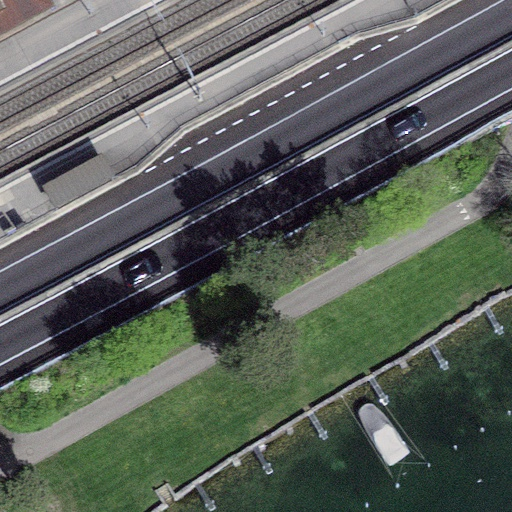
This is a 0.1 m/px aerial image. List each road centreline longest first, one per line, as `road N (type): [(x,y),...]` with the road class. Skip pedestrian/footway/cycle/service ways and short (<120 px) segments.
road 1 (residential): [(0,464),(495,198),(511,162)]
road 2 (motorway): [(0,341),(511,62)]
road 3 (motorway): [(511,7),(0,284)]
